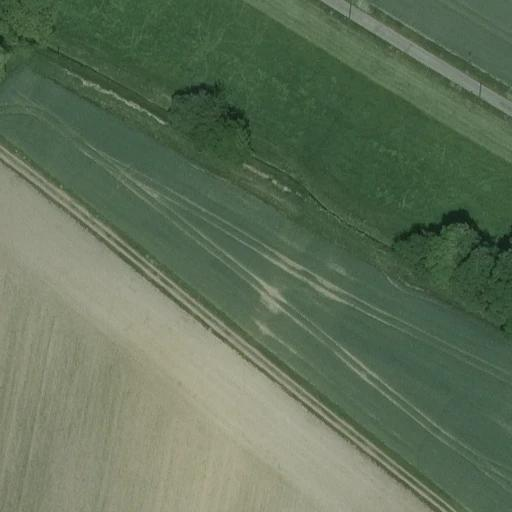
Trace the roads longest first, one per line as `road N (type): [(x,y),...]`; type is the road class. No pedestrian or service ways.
road 1 (track): [(0,150),(446,511)]
road 2 (unclassified): [(511,110),(329,0)]
